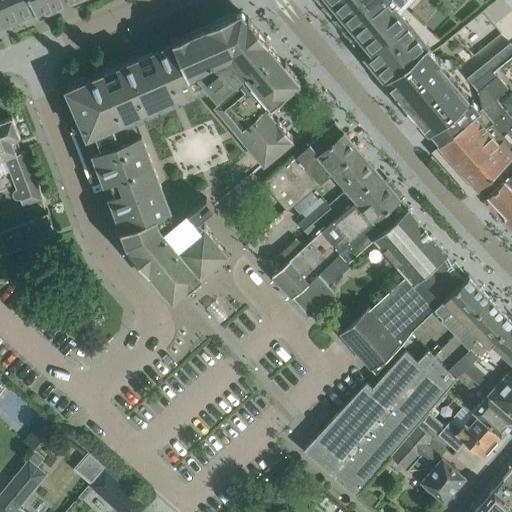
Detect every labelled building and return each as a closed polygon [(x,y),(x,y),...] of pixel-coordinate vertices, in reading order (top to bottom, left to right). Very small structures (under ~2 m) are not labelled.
[(0,0),(0,23),(1,23),(2,25),(4,24),(14,20),(13,19),(34,10),(36,9),(37,13),(61,3),(62,4),(67,1),(70,0),(0,0)] [(316,0),(385,81),(428,45),(431,49),(445,40),(493,0),(316,0)] [(93,76),(66,88),(69,95),(70,98),(86,135),(102,177),(118,218),(122,228),(121,228),(127,243),(129,245),(129,246),(128,246),(149,271),(150,271),(173,297),(183,289),(188,285),(188,286),(202,275),(201,274),(228,252),(198,216),(207,209),(221,197),(235,186),(253,170),(293,137),(292,136),(293,136),(278,117),(277,118),(268,107),(272,104),(272,105),(275,102),(286,94),(285,93),(299,80),(300,79),(285,61),(284,62),(268,42),(269,41),(248,16),(247,18),(242,12),(236,14),(236,12),(216,21),(206,25),(206,27),(189,35),(189,34),(189,33),(173,40),(173,41),(93,76)] [(511,44),(510,42),(467,77),(478,91),(479,90),(496,76),(491,71),(511,54),(511,44)] [(428,45),(385,81),(429,134),(430,134),(440,145),(476,114),(475,113),(480,108),(471,98),(466,102),(436,65),(441,61),(431,49),(428,45)] [(476,114),(440,145),(458,166),(478,189),(479,188),(511,158),(511,118),(511,119),(509,116),(507,113),(505,111),(494,99),(506,88),(496,76),(478,91),(482,107),(480,108),(475,113),(476,114)] [(17,197),(20,197),(24,207),(25,207),(29,217),(0,228),(0,232),(7,251),(56,232),(48,210),(46,211),(42,201),(44,200),(25,150),(17,153),(12,141),(20,137),(12,117),(0,121),(0,190),(16,184),(17,187),(14,189),(12,192),(14,195),(17,197)] [(333,172),(359,150),(335,122),(264,183),(287,210),(333,172)] [(355,197),(380,174),(359,150),(333,172),(347,189),(354,197),(355,197)] [(375,221),(401,198),(380,174),(355,197),(355,198),(272,275),(290,294),(375,221)] [(505,180),(487,197),(505,216),(504,217),(511,225),(511,175),(506,182),(505,180)] [(374,236),(407,208),(403,207),(401,204),(400,200),(401,199),(401,198),(375,221),(290,294),(311,317),(311,316),(313,319),(321,312),(319,309),(336,293),(329,286),(351,266),(348,262),(354,257),(375,237),(374,236)] [(325,200),(298,222),(309,235),(336,212),(325,200)] [(414,282),(447,254),(449,253),(408,207),(407,208),(374,236),(375,237),(407,274),(414,282)] [(466,276),(462,274),(457,270),(452,264),(447,254),(414,282),(407,274),(369,308),(367,306),(339,331),(372,368),(376,372),(403,342),(412,330),(414,332),(466,276)] [(463,369),(511,320),(511,318),(468,274),(466,276),(414,332),(418,337),(429,349),(417,361),(406,350),(372,386),(367,381),(303,449),(356,495),(444,392),(445,392),(448,389),(458,377),(456,375),(463,369)] [(511,320),(463,369),(464,370),(481,384),(507,355),(511,359),(511,320)] [(489,392),(511,412),(511,359),(507,355),(481,384),(489,391),(489,392)] [(481,384),(464,370),(463,369),(456,375),(458,377),(474,391),(481,384)] [(0,397),(0,415),(13,428),(28,411),(6,391),(0,397)] [(511,424),(511,412),(489,392),(481,399),(472,410),(475,412),(502,436),(511,424)] [(483,456),(502,436),(475,412),(461,427),(451,419),(445,425),(439,419),(430,413),(424,420),(457,450),(466,440),(483,456)] [(444,501),(466,477),(465,475),(464,475),(441,455),(447,448),(419,424),(396,450),(410,462),(417,453),(421,456),(409,470),(424,484),(424,486),(429,490),(432,490),(443,499),(443,500),(444,501)] [(39,425),(28,439),(39,448),(50,434),(39,425)] [(24,511),(19,508),(48,473),(38,465),(45,457),(36,449),(0,492),(0,511),(24,511)] [(105,467),(89,485),(118,511),(139,511),(146,505),(105,467)] [(511,467),(493,490),(511,506),(511,467)] [(364,486),(357,494),(370,506),(377,499),(364,486)] [(511,511),(511,506),(493,490),(474,511),(511,511)] [(269,492),(260,502),(267,510),(277,500),(269,492)]
